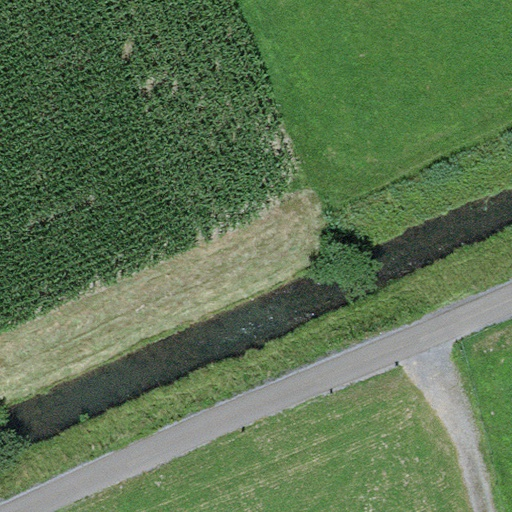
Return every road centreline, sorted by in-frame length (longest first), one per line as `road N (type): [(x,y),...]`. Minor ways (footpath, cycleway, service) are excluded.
road 1 (unclassified): [(511,293),(22,511)]
road 2 (track): [(473,511),(418,334)]
